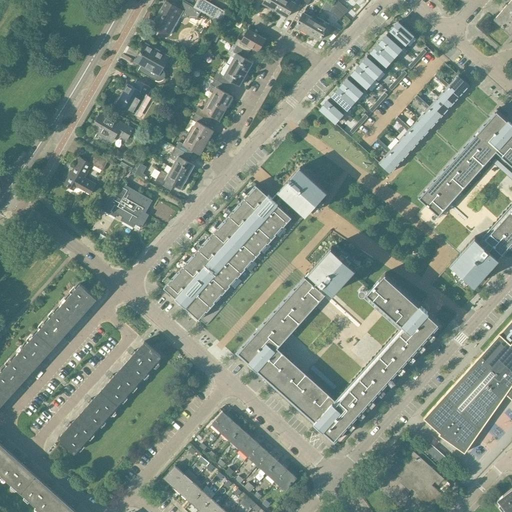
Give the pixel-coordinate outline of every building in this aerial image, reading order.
[(226,12),(204,0),(197,0),(193,7),(220,23),(226,12)] [(280,0),(264,0),(263,3),(275,10),(280,0)] [(287,17),(296,0),(295,0),(289,0),(290,0),(289,0),(280,0),(275,10),(287,17)] [(511,34),(511,32),(511,0),(510,0),(506,5),(505,4),(502,7),(503,8),(494,19),(511,34)] [(168,36),(179,17),(197,19),(200,12),(183,2),(179,9),(166,1),(151,26),(168,36)] [(348,10),(338,1),(334,6),(344,15),(348,10)] [(344,15),(334,6),(330,11),(340,19),(344,15)] [(308,33),(315,20),(309,16),(310,13),(305,10),(295,27),(308,33)] [(320,40),(329,24),(324,21),(323,23),(315,20),(308,33),(320,40)] [(414,35),(398,21),(390,30),(406,45),(414,35)] [(258,51),(265,39),(248,29),(241,41),(238,39),(234,45),(237,46),(249,53),(252,48),(258,51)] [(402,48),(386,34),(378,43),(394,58),(402,48)] [(394,58),(378,43),(370,52),(386,66),(394,58)] [(161,70),(169,57),(145,44),(135,62),(141,65),(138,71),(155,81),(158,81),(160,81),(162,80),(164,78),(165,76),(165,74),(163,72),(161,70)] [(252,62),(246,59),(249,53),(237,46),(233,52),(237,54),(231,65),(245,74),(252,62)] [(419,60),(427,51),(424,49),(416,57),(419,60)] [(383,70),(367,56),(359,65),(375,79),(383,70)] [(411,69),(419,60),(416,57),(408,66),(411,69)] [(239,86),(245,74),(231,65),(224,77),(221,75),(217,81),(229,88),(232,82),(239,86)] [(375,79),(359,65),(351,74),(367,88),(375,79)] [(399,82),(407,73),(404,70),(396,79),(399,82)] [(443,79),(436,73),(434,76),(440,82),(443,79)] [(459,96),(469,85),(458,74),(449,84),(447,86),(459,96)] [(363,92),(347,78),(339,87),(355,101),(363,92)] [(232,97),(226,93),(229,88),(217,81),(215,79),(209,89),(213,92),(209,99),(226,108),(232,97)] [(391,90),(399,82),(396,79),(388,88),(391,90)] [(459,96),(447,86),(449,84),(443,79),(440,82),(446,87),(438,97),(449,107),(459,96)] [(135,115),(147,95),(151,88),(137,80),(133,87),(128,84),(116,104),(135,115)] [(355,101),(339,87),(331,96),(347,110),(355,101)] [(174,88),(168,89),(170,97),(176,95),(174,88)] [(380,103),(387,95),(384,92),(377,101),(380,103)] [(423,100),(417,95),(414,97),(421,103),(423,100)] [(439,118),(449,107),(438,97),(429,106),(428,107),(439,118)] [(219,120),(226,108),(209,99),(203,110),(198,108),(195,113),(210,122),(213,116),(219,120)] [(344,114),(328,99),(319,109),(335,123),(344,114)] [(439,118),(428,107),(429,106),(423,100),(421,103),(427,109),(418,118),(429,129),(439,118)] [(372,112),(380,103),(377,101),(369,109),(372,112)] [(474,284),(511,242),(511,123),(496,109),(418,196),(426,204),(416,215),(459,253),(450,263),(474,284)] [(133,129),(122,123),(121,125),(100,113),(92,128),(113,140),(116,134),(126,140),(133,129)] [(213,131),(207,127),(210,122),(195,113),(192,119),(196,121),(190,133),(207,142),(213,131)] [(360,125),(368,117),(365,114),(357,122),(360,125)] [(403,122),(397,116),(395,119),(401,125),(403,122)] [(420,140),(429,129),(418,118),(410,128),(408,129),(420,140)] [(356,130),(360,125),(357,122),(349,131),(352,134),(356,130)] [(420,140),(408,129),(410,128),(403,122),(401,125),(407,130),(399,140),(410,150),(420,140)] [(200,154),(207,142),(190,133),(183,144),(179,142),(176,147),(190,156),(193,150),(200,154)] [(384,144),(377,138),(375,141),(381,147),(384,144)] [(401,161),(410,150),(399,140),(390,149),(389,151),(401,161)] [(401,161),(389,151),(390,149),(384,144),(381,147),(388,152),(379,162),(390,173),(401,161)] [(194,165),(187,161),(190,156),(176,147),(175,147),(169,157),(176,161),(172,168),(187,177),(194,165)] [(84,178),(92,164),(102,170),(108,160),(94,152),(88,162),(80,157),(64,184),(74,190),(76,186),(90,194),(96,184),(84,178)] [(206,325),(305,215),(327,191),(300,167),(272,198),(268,195),(267,195),(256,184),(163,287),(206,325)] [(180,188),(187,177),(172,168),(168,174),(161,171),(155,181),(171,190),(174,185),(180,188)] [(119,173),(117,176),(122,178),(123,176),(126,171),(121,169),(119,173)] [(111,194),(102,210),(139,231),(141,227),(148,215),(155,202),(152,200),(122,183),(118,181),(111,194)] [(334,440),(422,342),(440,322),(385,272),(369,290),(350,273),(355,268),(331,246),(236,352),(249,364),(250,363),(256,369),(256,370),(315,423),(322,429),(334,440)] [(87,309),(97,298),(80,283),(58,307),(75,323),(84,313),(85,314),(87,312),(88,310),(87,309)] [(66,333),(75,323),(58,307),(37,331),(54,347),(63,336),(64,337),(67,334),(66,333)] [(511,319),(423,418),(439,433),(438,434),(464,453),(498,405),(496,404),(506,394),(511,399),(511,319)] [(44,357),(54,347),(37,331),(15,355),(32,371),(41,361),(42,362),(46,358),(44,357)] [(139,380),(161,356),(144,341),(134,352),(133,351),(130,354),(131,355),(122,365),(139,380)] [(23,381),(32,371),(15,355),(0,372),(0,385),(10,395),(19,385),(21,386),(24,382),(23,381)] [(118,404),(139,380),(122,365),(113,376),(112,375),(110,376),(109,378),(110,379),(101,389),(118,404)] [(1,405),(10,395),(0,385),(0,408),(1,408),(2,406),(1,405)] [(96,428),(118,404),(101,389),(92,400),(90,398),(87,402),(89,403),(79,413),(96,428)] [(221,432),(232,420),(223,412),(212,424),(221,432)] [(75,453),(96,428),(79,413),(70,424),(69,423),(66,426),(67,427),(58,437),(75,453)] [(230,440),(241,428),(232,420),(221,432),(230,440)] [(239,448),(250,436),(241,428),(230,440),(239,448)] [(248,456),(259,444),(250,436),(239,448),(248,456)] [(0,466),(12,453),(2,444),(3,443),(0,440),(0,466)] [(257,465),(268,453),(259,444),(248,456),(257,465)] [(196,451),(191,446),(187,451),(192,456),(196,451)] [(443,478),(412,449),(406,456),(409,459),(406,462),(395,453),(383,466),(394,476),(396,473),(401,477),(398,480),(409,490),(412,487),(416,491),(414,494),(425,504),(428,501),(432,505),(442,495),(431,485),(434,481),(438,484),(443,478)] [(36,475),(26,466),(27,465),(23,462),(23,463),(12,453),(0,466),(0,472),(21,492),(36,475)] [(266,473),(277,461),(268,453),(257,465),(266,473)] [(209,463),(201,456),(199,460),(206,466),(209,463)] [(276,481),(286,469),(277,461),(266,473),(276,481)] [(173,486),(184,473),(174,465),(163,477),(173,486)] [(182,494),(193,482),(197,477),(188,469),(184,473),(173,486),(182,494)] [(285,490),(296,478),(286,469),(276,481),(285,490)] [(46,511),(60,497),(50,487),(51,486),(48,483),(47,484),(36,475),(21,492),(43,511),(46,511)] [(191,502),(202,490),(193,482),(182,494),(191,502)] [(511,511),(511,487),(497,499),(506,511),(511,511)] [(200,510),(211,498),(202,490),(191,502),(200,510)] [(77,511),(74,509),(75,508),(71,505),(70,506),(60,497),(46,511),(77,511)] [(256,503),(248,497),(245,500),(253,507),(256,503)] [(202,511),(214,511),(220,506),(211,498),(200,510),(202,511)] [(270,506),(272,503),(267,499),(263,503),(268,507),(268,508),(271,511),(273,508),(270,506)]
